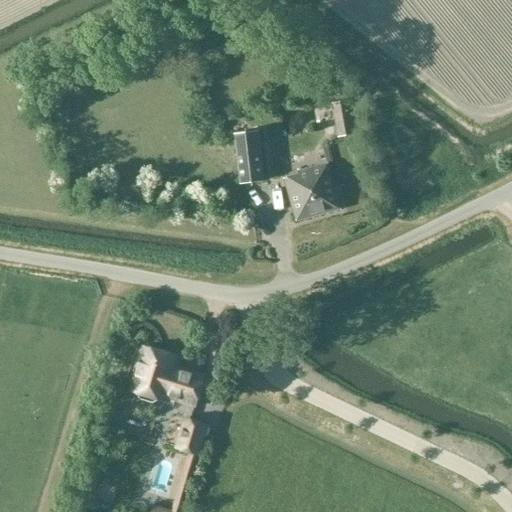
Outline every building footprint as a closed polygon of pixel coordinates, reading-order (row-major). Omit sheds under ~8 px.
[(354,123),(336,126),(338,136),(356,133),(354,123)] [(266,181),(260,130),(234,134),(240,184),(266,181)] [(296,223),(342,211),(328,163),(298,172),(298,174),(285,179),(296,223)] [(183,357),(141,345),(128,392),(137,394),(140,400),(153,404),(160,401),(169,403),(169,402),(197,410),(207,375),(180,367),(183,357)] [(216,378),(209,418),(221,419),(227,380),(216,378)] [(210,424),(184,416),(174,448),(200,456),(210,424)]
